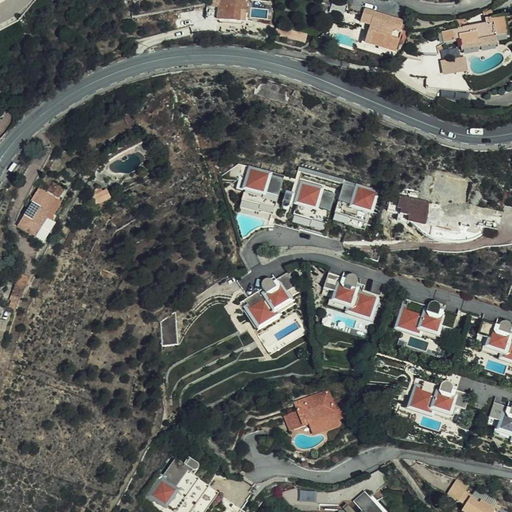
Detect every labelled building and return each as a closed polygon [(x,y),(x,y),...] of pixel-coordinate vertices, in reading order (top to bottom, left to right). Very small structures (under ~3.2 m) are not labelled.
[(197,22),(217,20),(218,7),(218,0),(212,0),(196,4),(197,22)] [(218,7),(217,20),(246,23),(247,1),(239,0),(220,0),(220,7),(218,7)] [(389,18),(364,11),(361,22),(371,25),(369,31),(366,42),(396,51),(402,34),(400,33),(386,29),(389,18)] [(476,44),(476,49),(495,46),(494,38),(506,36),(504,27),(511,25),(511,14),(492,18),(492,22),(461,27),(462,30),(441,33),(443,45),(457,43),(458,47),(476,44)] [(403,23),(389,18),(386,29),(400,33),(403,23)] [(371,25),(361,22),(359,28),(369,31),(371,25)] [(275,36),(305,45),(307,34),(278,26),(275,36)] [(458,52),(476,49),(476,44),(458,47),(458,52)] [(442,62),(444,74),(466,69),(464,58),(442,62)] [(443,91),(439,75),(419,76),(418,88),(443,91)] [(268,172),(250,167),(241,200),(258,205),(258,204),(273,209),(278,194),(282,180),(267,176),(268,172)] [(342,181),(297,167),(296,172),(341,185),(342,181)] [(358,185),(342,181),(341,185),(356,189),(358,185)] [(63,190),(52,182),(47,190),(58,198),(63,190)] [(319,190),(320,187),(302,182),(298,197),(294,196),(291,204),(295,205),(292,216),(310,221),(310,220),(325,224),(329,210),(334,194),(319,190)] [(334,211),(333,213),(348,217),(348,218),(365,223),(368,212),(371,202),(375,190),(358,185),(356,189),(341,185),(334,211)] [(52,197),(38,188),(30,200),(32,201),(17,225),(43,242),(55,223),(45,217),(48,212),(45,209),(52,197)] [(97,204),(111,196),(107,189),(93,196),(97,204)] [(383,192),(375,190),(371,202),(379,204),(383,192)] [(495,230),(496,224),(476,219),(476,217),(475,214),(473,212),(471,211),(468,211),(465,213),(462,212),(462,210),(461,209),(444,205),(443,207),(439,206),(434,206),(428,206),(430,202),(420,199),(421,193),(409,190),(407,197),(398,195),(397,198),(394,198),(394,201),(388,200),(385,209),(396,212),(395,215),(394,219),(406,222),(406,220),(407,220),(419,223),(420,221),(425,223),(432,221),(442,222),(448,225),(454,227),(457,228),(458,225),(467,228),(468,226),(473,227),(473,225),(488,229),(495,230)] [(258,205),(241,200),(239,207),(237,212),(273,223),(274,221),(299,228),(299,230),(326,238),(333,213),(334,211),(329,210),(325,224),(310,220),(310,221),(292,216),(295,205),(291,204),(294,196),(290,195),(289,197),(283,195),(283,196),(278,194),(273,209),(258,204),(258,205)] [(379,204),(371,202),(368,212),(376,214),(379,204)] [(511,218),(511,207),(504,205),(500,211),(500,215),(511,218)] [(497,225),(500,215),(462,206),(461,209),(462,210),(462,212),(465,213),(468,211),(471,211),(473,212),(475,214),(476,217),(476,219),(496,224),(497,225)] [(459,229),(457,228),(454,227),(448,225),(442,222),(432,221),(425,223),(427,224),(435,227),(442,230),(450,230),(459,229)] [(287,273),(272,283),(270,281),(268,280),(265,280),(263,281),(261,283),(260,285),(260,288),(261,289),(243,300),(257,323),(276,312),(274,309),(287,300),(283,294),(295,286),(287,273)] [(10,298),(11,299),(18,302),(29,278),(19,274),(10,298)] [(368,316),(376,290),(356,284),(356,281),(355,278),(354,277),(352,276),(349,275),(347,276),(345,278),(344,280),(327,274),(322,290),(336,294),(333,302),(348,306),(347,310),(368,316)] [(18,302),(11,299),(8,306),(15,309),(18,302)] [(428,305),(427,306),(407,300),(399,326),(419,333),(421,329),(435,334),(438,326),(451,331),(456,316),(439,310),(439,308),(439,306),(437,304),(435,303),(432,302),(430,303),(428,305)] [(498,326),(481,320),(476,335),(489,340),(487,347),(502,352),(501,355),(511,359),(511,330),(510,330),(510,327),(510,325),(509,324),(506,322),(504,321),(500,322),(499,324),(498,326)] [(441,384),(439,386),(422,380),(414,404),(432,410),(433,407),(448,412),(450,406),(464,410),(469,395),(451,390),(452,387),(451,384),(449,383),(448,382),(444,381),(442,382),(441,384)] [(331,404),(327,393),(296,404),(298,412),(283,417),(289,434),(309,427),(312,437),(337,428),(336,423),(348,418),(342,400),(331,404)] [(511,404),(510,406),(509,408),(492,403),(487,418),(501,422),(499,429),(511,432),(511,404)] [(477,505),(479,502),(465,492),(468,486),(457,479),(446,495),(457,502),(462,494),(477,505)] [(493,511),(490,509),(479,502),(477,505),(462,494),(457,502),(463,507),(459,511),(493,511)] [(386,511),(387,496),(355,495),(355,506),(342,506),(341,511),(386,511)]
